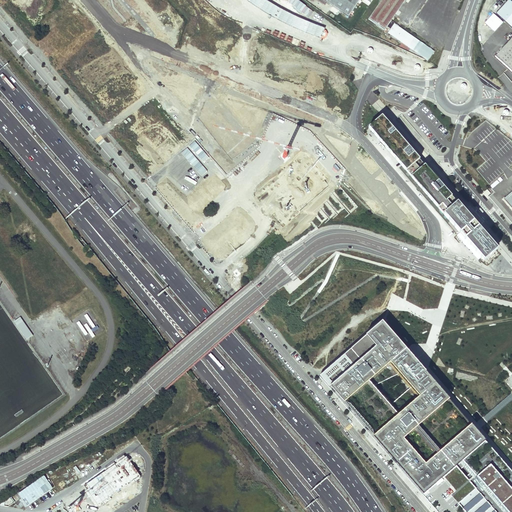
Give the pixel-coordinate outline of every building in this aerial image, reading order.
[(359,0),(326,0),(349,15),(359,0)] [(390,29),(393,25),(389,22),(404,0),(381,0),(369,18),(385,29),(387,27),(390,29)] [(511,1),(510,0),(505,0),(495,12),(511,27),(511,35),(494,55),(511,72),(511,1)] [(394,23),(393,25),(390,29),(388,33),(428,60),(434,50),(394,23)] [(382,116),(369,127),(484,260),(497,249),(382,116)] [(294,156),(285,165),(290,170),(299,162),(294,156)] [(373,169),(370,171),(375,178),(379,176),(373,169)] [(363,180),(358,184),(366,193),(370,189),(363,180)] [(496,186),(494,183),(487,189),(489,192),(496,186)] [(357,185),(353,189),(357,193),(361,188),(357,185)] [(33,336),(20,317),(17,319),(14,322),(27,340),(30,338),(33,336)] [(458,410),(382,322),(381,324),(379,325),(405,355),(455,412),(457,411),(458,410)] [(379,325),(319,376),(422,495),(460,463),(482,444),(485,441),(458,410),(457,411),(455,412),(405,355),(379,325)] [(511,511),(511,472),(485,441),(482,444),(460,463),(422,495),(437,511),(511,511)] [(98,477),(90,483),(94,488),(102,483),(98,477)]
